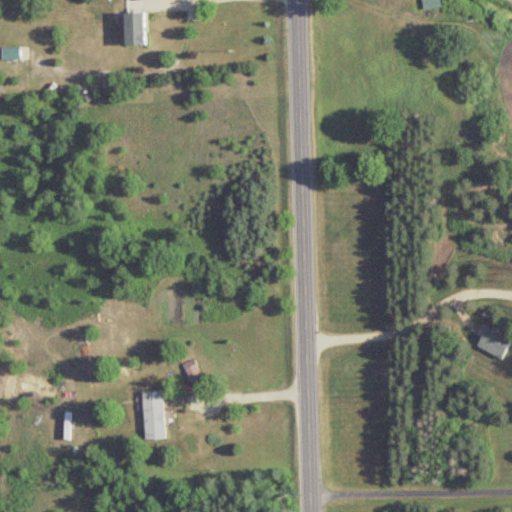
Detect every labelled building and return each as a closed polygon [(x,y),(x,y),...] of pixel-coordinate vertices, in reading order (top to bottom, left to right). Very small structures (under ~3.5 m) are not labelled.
[(424,0),(424,11),(441,11),(441,0),(424,0)] [(124,13),(124,46),(146,46),(146,13),(124,13)] [(477,348),(505,360),(511,342),(511,338),(486,327),(477,348)] [(182,366),(189,382),(201,377),(194,360),(182,366)] [(166,440),(166,392),(154,392),(154,440),(166,440)]
